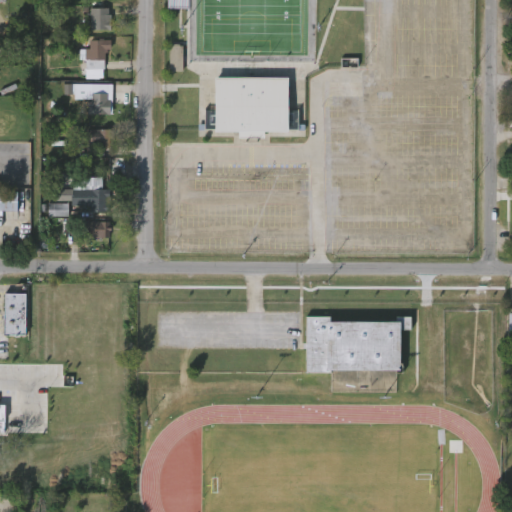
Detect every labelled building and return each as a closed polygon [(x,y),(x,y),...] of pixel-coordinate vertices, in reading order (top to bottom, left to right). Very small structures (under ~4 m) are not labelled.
[(314,25),(313,25),(313,0),(327,0),(327,25),(314,25)] [(106,6),(106,13),(108,13),(108,29),(88,29),(88,5),(106,6)] [(102,59),(102,69),(84,69),(84,59),(78,59),(78,49),(88,49),(88,40),(107,40),(107,48),(104,48),(104,52),(102,52),(102,59)] [(181,45),(180,71),(167,71),(168,45),(170,45),(170,43),(181,45)] [(288,78),(215,78),(215,132),(238,132),(238,138),(246,138),(246,131),(287,132),(288,78)] [(87,92),(87,96),(90,96),(90,93),(105,93),(105,99),(107,99),(107,113),(85,113),(85,105),(80,105),(80,98),(73,99),(73,84),(87,84),(87,92)] [(214,116),(205,116),(205,130),(214,130),(214,116)] [(105,146),(84,145),(85,130),(105,130),(105,146)] [(107,189),(106,212),(89,211),(89,204),(77,204),(77,200),(71,200),(71,190),(107,189)] [(0,215),(2,216),(2,212),(18,211),(17,192),(0,192),(0,215)] [(0,204),(9,204),(9,205),(13,205),(13,223),(0,223),(0,204)] [(68,217),(68,204),(47,204),(48,217),(68,217)] [(107,218),(106,225),(108,225),(108,230),(106,230),(106,237),(93,237),(93,240),(85,240),(85,229),(81,229),(81,221),(98,221),(98,218),(107,218)] [(10,337),(3,336),(4,295),(25,295),(24,337),(10,337)] [(412,318),(411,331),(401,331),(401,372),(331,371),(331,374),(305,373),(306,317),(331,318),(331,324),(397,325),(397,318),(412,318)]
